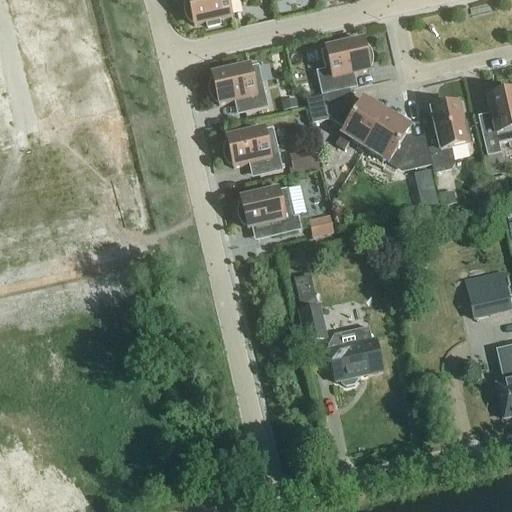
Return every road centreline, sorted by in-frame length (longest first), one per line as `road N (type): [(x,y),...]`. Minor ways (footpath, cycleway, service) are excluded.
road 1 (residential): [(167,58),(270,500)]
road 2 (unclassified): [(270,500),(511,445)]
road 3 (residential): [(167,58),(385,7)]
road 4 (residential): [(394,5),(411,75),(511,53)]
road 5 (residential): [(32,131),(0,8)]
